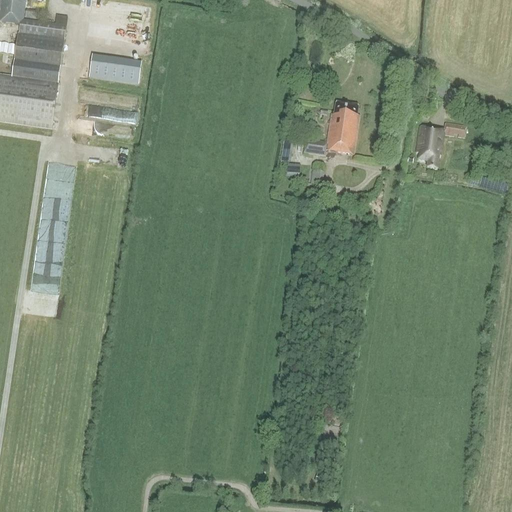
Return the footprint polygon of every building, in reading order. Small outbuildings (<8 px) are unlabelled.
[(59,72),(64,42),(67,20),(55,18),(54,26),(22,21),(25,0),(0,0),(0,23),(19,26),(18,36),(16,36),(13,65),(59,72)] [(141,65),(92,58),(89,79),(138,87),(141,65)] [(0,123),(51,131),(57,87),(0,77),(0,123)] [(354,156),(358,124),(359,118),(357,117),(358,108),(335,105),(333,115),(331,115),(327,144),(305,141),(304,154),(325,157),(326,152),(354,156)] [(464,140),(466,128),(445,125),(444,132),(420,128),(416,154),(419,155),(418,162),(427,163),(426,169),(436,171),(438,158),(440,158),(443,137),(464,140)] [(281,162),(290,164),(294,140),(284,139),(281,162)] [(287,174),(300,175),(300,166),(288,166),(287,174)] [(324,173),(313,171),(311,185),(322,187),(324,173)]
